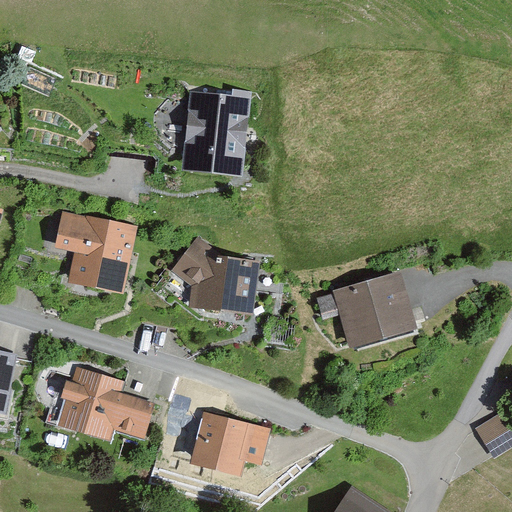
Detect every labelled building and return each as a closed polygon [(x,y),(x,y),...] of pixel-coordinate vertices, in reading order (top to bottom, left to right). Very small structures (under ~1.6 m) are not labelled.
[(254,88),(203,90),(205,177),(256,175),(254,88)] [(136,225),(63,213),(57,251),(84,255),(78,289),(125,296),(136,225)] [(270,261),(190,254),(186,308),(265,314),(270,261)] [(417,273),(347,302),(369,355),(439,325),(417,273)] [(0,416),(6,418),(21,351),(0,346),(0,416)] [(124,379),(81,370),(69,425),(151,442),(158,406),(120,398),(124,379)] [(511,400),(480,415),(494,446),(511,438),(511,400)] [(273,424),(209,413),(201,459),(265,470),(273,424)] [(394,511),(362,490),(347,511),(394,511)]
